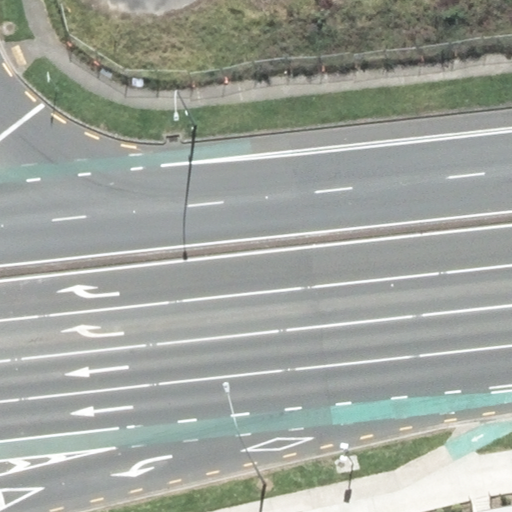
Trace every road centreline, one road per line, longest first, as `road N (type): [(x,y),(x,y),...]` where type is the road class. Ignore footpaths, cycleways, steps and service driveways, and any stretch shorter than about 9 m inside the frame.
road 1 (secondary): [(428,316),(123,471),(0,505)]
road 2 (secondary): [(428,316),(0,365)]
road 3 (secondary): [(155,214),(511,172)]
road 4 (secondary): [(0,107),(18,133),(67,171),(155,214)]
road 5 (secondary): [(0,229),(155,214)]
